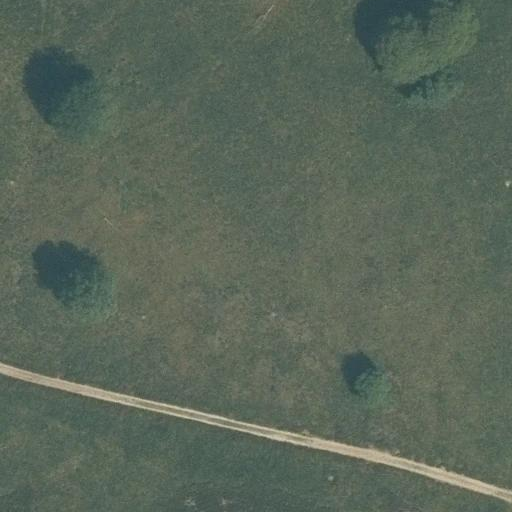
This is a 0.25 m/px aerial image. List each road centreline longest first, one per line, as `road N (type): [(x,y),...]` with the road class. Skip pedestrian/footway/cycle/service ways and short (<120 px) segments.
road 1 (track): [(0,368),(511,497)]
road 2 (track): [(0,223),(27,179),(42,122),(50,0)]
